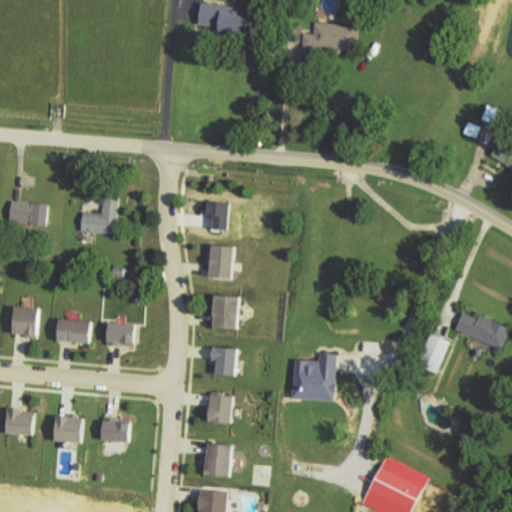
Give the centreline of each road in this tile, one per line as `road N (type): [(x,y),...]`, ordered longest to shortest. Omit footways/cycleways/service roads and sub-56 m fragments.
road 1 (tertiary): [(0,134),(402,174),(511,228)]
road 2 (residential): [(170,150),(180,334),(164,511)]
road 3 (residential): [(176,384),(0,370)]
